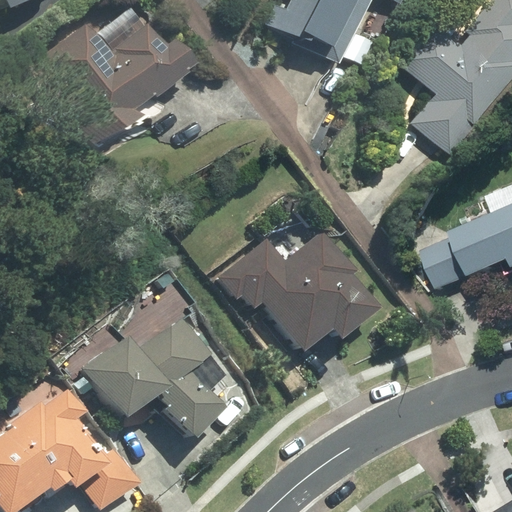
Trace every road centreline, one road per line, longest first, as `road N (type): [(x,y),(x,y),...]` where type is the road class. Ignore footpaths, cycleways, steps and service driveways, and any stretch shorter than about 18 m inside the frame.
road 1 (unknown): [(184,0),(427,311),(469,387)]
road 2 (residential): [(511,378),(469,387),(367,435),(269,511)]
